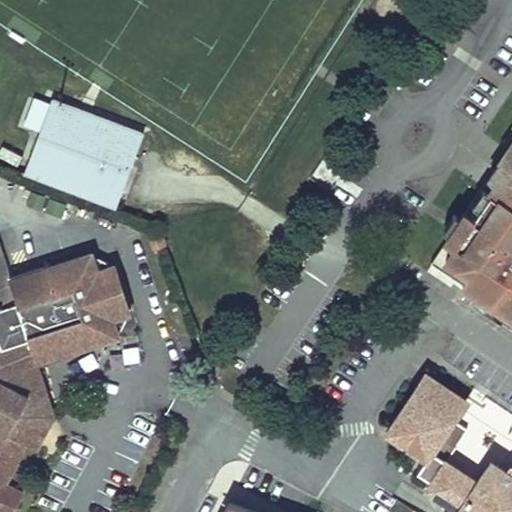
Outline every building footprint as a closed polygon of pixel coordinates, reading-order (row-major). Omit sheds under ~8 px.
[(51,102),(23,176),(116,210),(143,136),(51,102)] [(488,196),(511,211),(511,145),(499,165),(506,169),(488,196)] [(488,196),(506,169),(499,165),(482,191),(488,196)] [(488,196),(482,191),(464,217),(471,222),(488,196)] [(462,288),(511,320),(511,211),(488,196),(471,222),(464,217),(447,244),(453,249),(444,262),(467,277),(460,287),(462,288)] [(165,246),(161,232),(151,235),(155,249),(165,246)] [(453,249),(447,244),(431,268),(460,287),(467,277),(444,262),(453,249)] [(0,511),(7,511),(19,491),(9,486),(29,446),(39,451),(56,418),(38,364),(33,348),(15,294),(9,276),(0,248),(0,511)] [(9,276),(15,294),(77,273),(96,267),(91,251),(9,276)] [(96,267),(77,273),(93,322),(127,310),(111,262),(96,267)] [(77,273),(15,294),(33,348),(114,321),(129,316),(127,310),(93,322),(77,273)] [(511,320),(462,288),(465,301),(511,332),(511,320)] [(118,338),(114,321),(33,348),(38,364),(118,338)] [(98,369),(144,357),(139,336),(92,348),(98,369)] [(445,460),(431,450),(452,419),(465,401),(424,374),(383,433),(424,460),(415,472),(430,482),(425,490),(455,511),(454,511),(511,511),(511,463),(509,461),(504,468),(491,460),(476,481),(445,460)] [(452,419),(431,450),(445,460),(466,429),(452,419)] [(19,491),(7,511),(15,511),(25,494),(19,491)]
